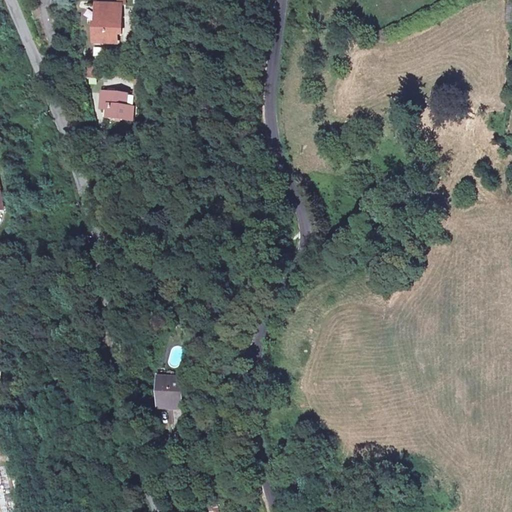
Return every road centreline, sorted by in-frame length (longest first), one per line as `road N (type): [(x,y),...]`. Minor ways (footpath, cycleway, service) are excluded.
road 1 (unclassified): [(160,511),(67,138),(11,0)]
road 2 (unclassified): [(283,0),(276,110),(310,226),(276,315),(259,392),(280,511)]
